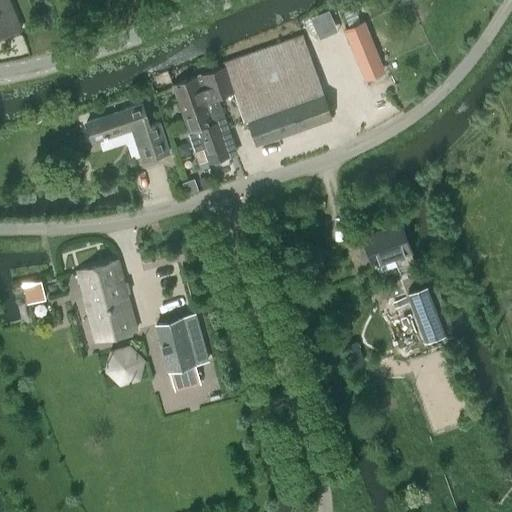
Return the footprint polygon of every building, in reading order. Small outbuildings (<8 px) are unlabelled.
[(0,0),(0,36),(22,29),(8,0),(0,0)] [(344,29),(365,80),(380,73),(359,23),(344,29)] [(214,103),(219,102),(217,96),(233,91),(243,123),(247,121),(255,144),(330,118),(303,39),(171,84),(181,114),(200,108),(197,102),(212,97),(214,103)] [(153,97),(150,87),(142,89),(145,99),(153,97)] [(234,146),(219,102),(214,103),(212,97),(197,102),(200,108),(181,114),(194,152),(203,149),(208,163),(228,156),(226,149),(234,146)] [(149,125),(142,103),(84,122),(91,142),(133,129),(143,160),(170,152),(160,121),(149,125)] [(201,188),(208,186),(206,177),(198,180),(201,188)] [(400,269),(415,263),(410,252),(412,251),(401,225),(365,238),(375,265),(395,257),(400,269)] [(135,331),(117,260),(77,271),(96,341),(135,331)] [(44,299),(40,283),(23,287),(27,304),(44,299)] [(424,341),(446,333),(428,288),(407,295),(424,341)] [(154,324),(167,372),(209,360),(195,312),(154,324)]
